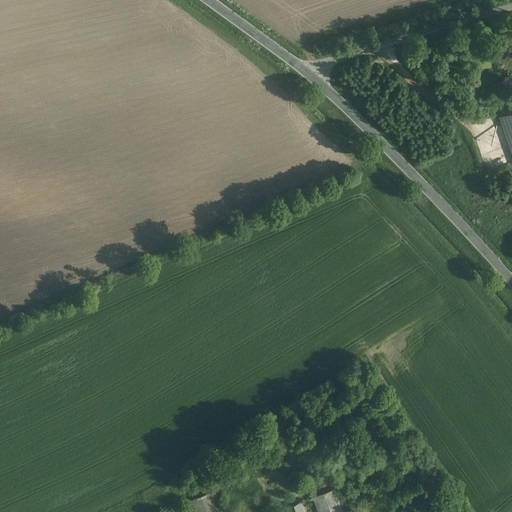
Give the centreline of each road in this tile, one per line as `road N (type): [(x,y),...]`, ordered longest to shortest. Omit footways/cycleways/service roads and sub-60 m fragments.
road 1 (secondary): [(511,281),(306,70)]
road 2 (unclassified): [(306,70),(511,8)]
road 3 (secondary): [(306,70),(208,0)]
